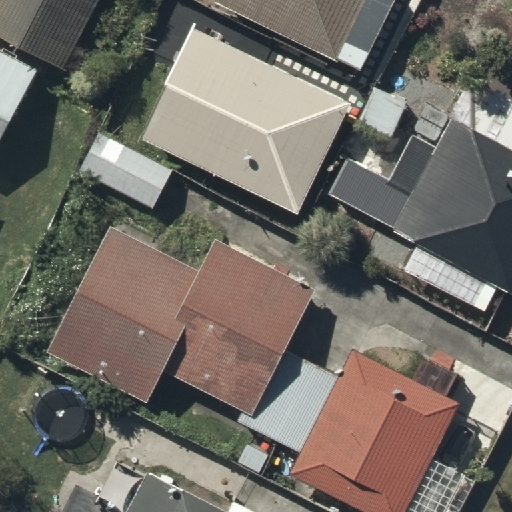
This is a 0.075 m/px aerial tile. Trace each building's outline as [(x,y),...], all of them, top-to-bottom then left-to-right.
[(99,0),(0,0),(0,33),(64,70),(99,0)] [(236,0),(358,60),(387,0),(236,0)] [(295,201),(345,101),(195,26),(145,126),(295,201)] [(0,143),(40,69),(0,47),(0,143)] [(510,294),(511,290),(511,99),(470,77),(449,111),(403,114),(371,164),(349,152),(327,194),(333,197),(326,210),(350,222),(356,209),(396,230),(395,233),(510,294)] [(152,201),(169,169),(99,133),(83,165),(152,201)] [(160,363),(205,271),(113,227),(55,346),(146,391),(160,363)] [(310,286),(219,243),(205,271),(160,363),(251,407),(282,342),(310,286)] [(282,342),(251,407),(245,419),(308,449),(344,371),(282,342)] [(398,511),(453,396),(354,350),(344,371),(308,449),(300,467),(396,511),(398,511)] [(231,511),(149,469),(126,511),(231,511)]
